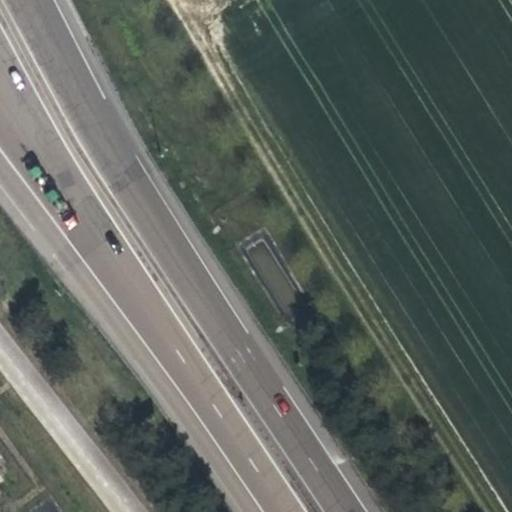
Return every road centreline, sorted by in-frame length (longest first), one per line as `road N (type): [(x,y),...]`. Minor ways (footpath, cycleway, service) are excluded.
road 1 (motorway): [(350,511),(121,167),(30,0)]
road 2 (track): [(511,461),(176,0)]
road 3 (motorway): [(0,77),(288,511)]
road 4 (motorway): [(0,168),(256,511)]
